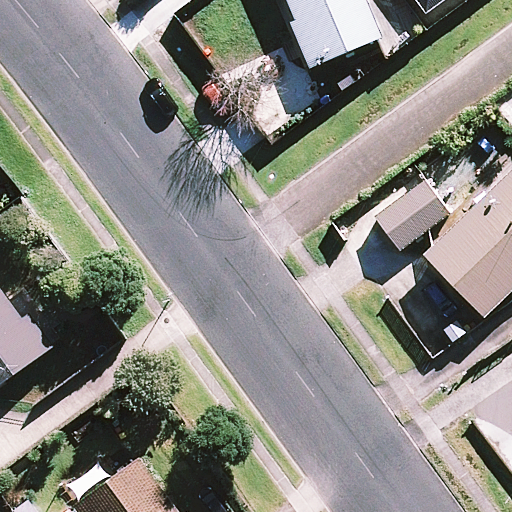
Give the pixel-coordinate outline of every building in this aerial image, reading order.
[(289,0),(299,23),(294,25),(312,69),(331,61),(381,40),(364,0),(289,0)] [(511,172),(425,256),(486,319),(511,294),(511,172)] [(377,216),(403,251),(452,214),(427,180),(377,216)] [(0,387),(55,347),(18,297),(11,302),(0,287),(0,387)] [(79,509),(81,511),(182,511),(142,460),(79,509)]
